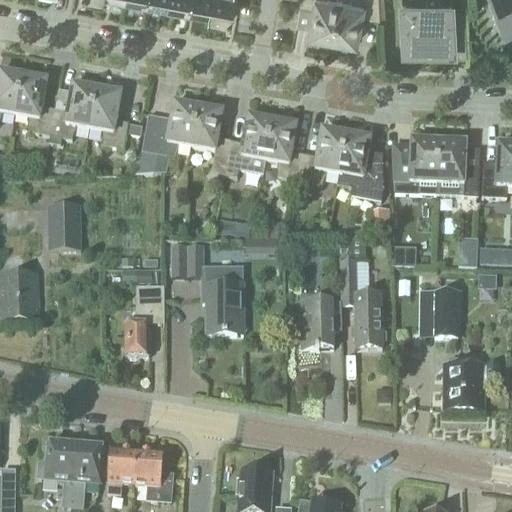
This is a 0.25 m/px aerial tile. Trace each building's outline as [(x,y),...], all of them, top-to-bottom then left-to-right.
[(190,0),(168,0),(167,7),(188,11),(190,0)] [(212,0),(190,0),(189,11),(209,15),(212,0)] [(235,0),(212,0),(209,17),(231,21),(235,0)] [(332,40),(340,1),(336,0),(301,0),(300,7),(313,9),(308,35),(332,40)] [(340,1),(332,40),(357,44),(361,18),(380,21),(379,0),(352,0),(352,3),(340,1)] [(437,14),(402,0),(404,51),(415,50),(419,39),(454,53),(454,47),(466,46),(464,14),(453,15),(452,3),(441,4),(437,14)] [(511,0),(496,0),(497,1),(504,1),(505,30),(511,26),(511,0)] [(16,120),(23,81),(0,76),(0,126),(3,118),(16,120)] [(50,142),(55,115),(42,113),(47,85),(23,81),(16,120),(27,122),(26,137),(50,142)] [(55,115),(50,142),(49,148),(62,150),(63,144),(70,145),(76,131),(90,134),(97,94),(73,90),(67,118),(55,115)] [(97,94),(90,134),(104,136),(101,150),(123,154),(126,139),(140,141),(141,131),(116,127),(121,99),(97,94)] [(142,157),(138,161),(135,163),(133,179),(152,178),(156,160),(174,163),(179,149),(191,152),(198,112),(174,108),(171,126),(149,122),(142,157)] [(224,180),(231,145),(218,143),(223,117),(198,112),(191,152),(215,156),(211,178),(224,180)] [(265,165),(272,126),(248,121),(243,148),(231,145),(224,180),(237,182),(239,175),(263,179),(265,165)] [(298,193),(305,159),(292,157),(297,130),(272,126),(265,165),(277,167),(277,181),(287,183),(285,191),(298,193)] [(339,178),(346,139),(322,135),(317,161),(305,159),(298,193),(311,196),(313,188),(322,190),(327,176),(339,178)] [(346,139),(339,178),(337,191),(352,193),(351,197),(374,201),(379,173),(366,171),(371,144),(346,139)] [(410,169),(394,168),(395,198),(436,200),(437,188),(439,141),(423,141),(423,146),(411,145),(411,150),(410,169)] [(437,188),(436,200),(453,201),(478,202),(479,172),(465,171),(466,154),(466,147),(454,147),(455,142),(439,141),(437,188)] [(511,191),(511,149),(498,149),(497,172),(483,172),(482,202),(506,203),(507,191),(511,191)] [(45,173),(44,183),(53,182),(54,174),(45,173)] [(80,211),(47,211),(48,256),(81,256),(80,211)] [(388,215),(376,216),(376,239),(388,239),(388,215)] [(225,243),(228,228),(216,226),(213,241),(225,243)] [(270,244),(270,260),(284,260),(284,244),(270,244)] [(172,283),(187,283),(202,283),(202,252),(172,252),(172,283)] [(349,264),(355,264),(365,264),(365,253),(349,253),(349,264)] [(457,273),(477,274),(477,254),(458,253),(457,273)] [(480,253),(479,270),(498,271),(499,254),(480,253)] [(356,300),(355,266),(340,266),(341,315),(354,314),(355,354),(382,354),(381,299),(356,300)] [(129,275),(130,286),(145,286),(144,274),(129,275)] [(0,326),(39,326),(38,279),(0,279),(0,326)] [(243,318),(243,289),(202,289),(202,308),(209,308),(209,321),(206,321),(206,340),(236,340),(236,318),(243,318)] [(149,361),(148,329),(162,329),(162,294),(136,295),(136,329),(124,329),(125,361),(128,361),(130,363),(135,363),(138,361),(149,361)] [(459,342),(459,297),(434,297),(434,341),(459,342)] [(332,309),(332,306),(300,307),(301,356),(316,355),(316,357),(319,357),(319,355),(333,355),(332,330),(341,329),(340,309),(332,309)] [(497,367),(486,367),(487,391),(497,391),(497,367)] [(484,414),(484,369),(443,369),(443,414),(484,414)] [(59,511),(69,511),(76,450),(49,448),(47,464),(37,469),(35,481),(62,484),(59,511)] [(81,511),(84,486),(99,487),(103,453),(76,450),(69,511),(81,511)] [(133,490),(136,456),(111,454),(107,500),(121,501),(122,489),(133,490)] [(136,456),(133,490),(146,491),(145,505),(171,507),(173,478),(161,477),(162,458),(136,456)] [(237,511),(266,511),(270,476),(242,472),(237,511)] [(13,511),(14,474),(2,473),(0,511),(13,511)]
